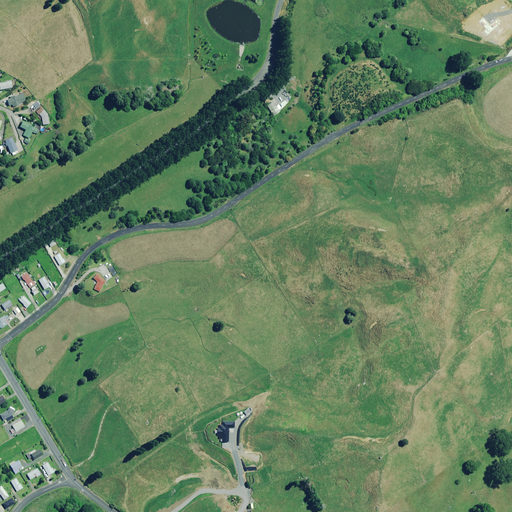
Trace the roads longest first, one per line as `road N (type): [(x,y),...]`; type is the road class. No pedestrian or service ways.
road 1 (unclassified): [(0,344),(50,303),(108,237),(207,217),(351,126),(511,59)]
road 2 (residential): [(0,359),(71,477)]
